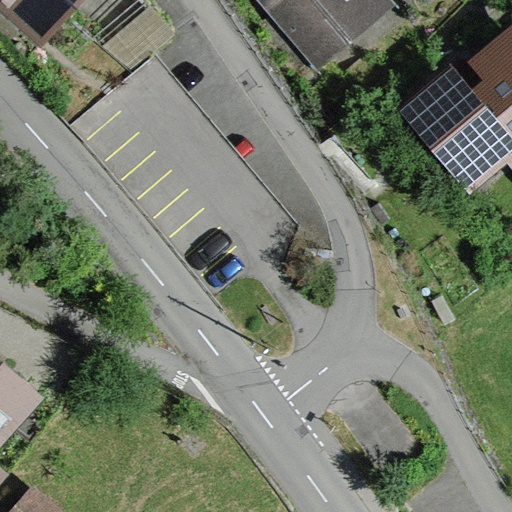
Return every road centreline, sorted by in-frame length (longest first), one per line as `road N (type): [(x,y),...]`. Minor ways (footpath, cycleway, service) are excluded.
road 1 (tertiary): [(265,393),(57,138),(0,80)]
road 2 (residential): [(341,353),(353,276),(341,218),(206,0)]
road 3 (residential): [(265,393),(140,349),(0,282)]
road 4 (residential): [(502,511),(424,376),(388,357),(341,353)]
road 5 (tertiary): [(338,511),(265,393)]
